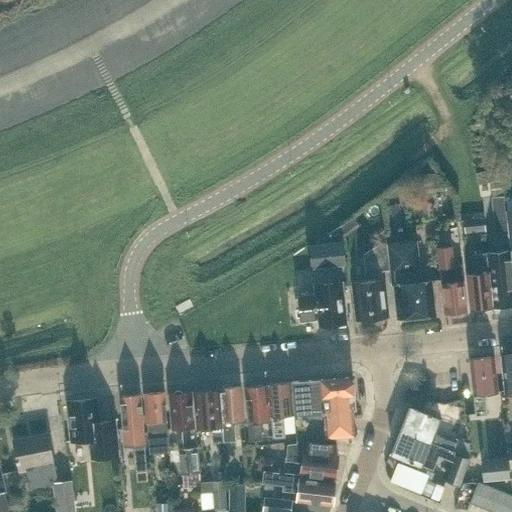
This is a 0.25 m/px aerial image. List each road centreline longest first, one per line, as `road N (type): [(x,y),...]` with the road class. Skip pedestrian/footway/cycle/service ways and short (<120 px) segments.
road 1 (unclassified): [(134,369),(129,276),(142,245),(308,144),(494,0)]
road 2 (tertiary): [(134,369),(376,348)]
road 3 (residential): [(357,487),(384,408),(376,348)]
road 4 (tertiary): [(376,348),(511,332)]
road 5 (tertiary): [(0,386),(134,369)]
